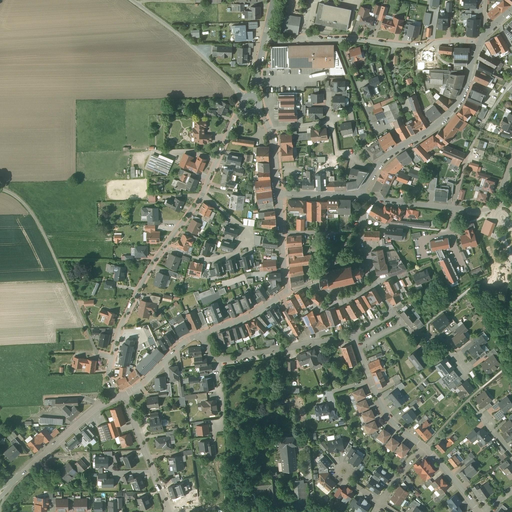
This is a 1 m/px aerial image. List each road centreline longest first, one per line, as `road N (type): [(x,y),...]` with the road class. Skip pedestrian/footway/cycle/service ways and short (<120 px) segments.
road 1 (residential): [(201,195),(153,259),(115,343),(109,380),(116,397)]
road 2 (track): [(110,357),(93,348),(33,216),(0,190)]
road 3 (residential): [(479,43),(455,107),(392,151),(363,198)]
road 4 (residential): [(277,194),(285,291),(202,333)]
road 5 (residential): [(202,333),(223,358),(351,334)]
road 6 (residential): [(243,98),(131,0)]
road 7 (residential): [(116,397),(0,490)]
road 8 (residential): [(338,39),(479,43)]
road 9 (residential): [(351,334),(380,404),(423,448)]
road 10 (residential): [(363,198),(497,208)]
road 11 (residential): [(193,257),(210,261),(250,245),(247,230),(201,195)]
road 12 (residential): [(124,393),(167,511)]
road 13 (residential): [(363,198),(361,251),(392,312)]
